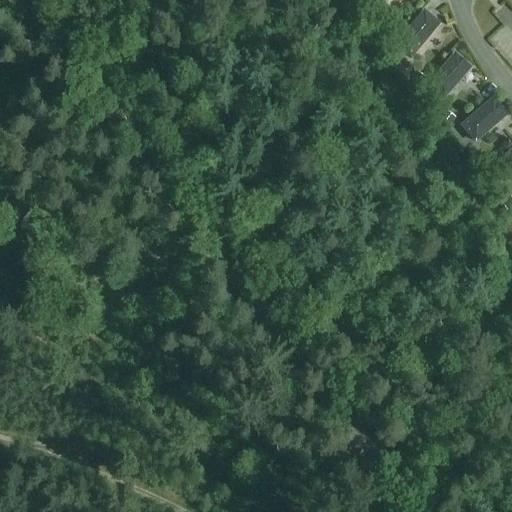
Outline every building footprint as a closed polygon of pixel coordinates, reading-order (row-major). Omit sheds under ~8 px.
[(397,45),(411,56),(437,26),(438,27),(442,23),(431,13),(430,15),(426,11),(397,45)] [(430,84),(445,97),(472,67),(457,54),(430,84)] [(420,88),(423,83),(424,80),(417,76),(414,75),(410,83),(420,88)] [(464,125),(477,140),(508,114),(495,99),(464,125)] [(447,125),(450,121),(452,117),(443,111),(437,118),(447,125)] [(511,151),(495,165),(507,181),(511,177),(511,151)] [(477,168),(481,164),(484,161),(477,153),(475,155),(470,160),(477,168)] [(511,199),(508,196),(506,197),(501,202),(508,211),(511,207),(511,199)]
